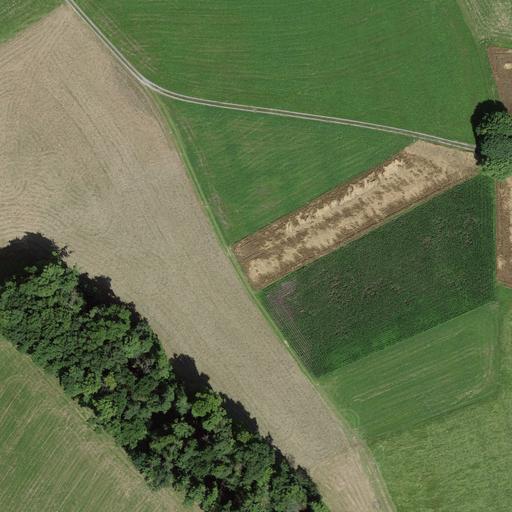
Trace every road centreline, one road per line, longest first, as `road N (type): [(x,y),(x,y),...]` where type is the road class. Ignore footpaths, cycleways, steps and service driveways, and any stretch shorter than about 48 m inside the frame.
road 1 (track): [(70,0),(149,87),(418,133),(511,167)]
road 2 (track): [(149,87),(237,270),(351,445)]
